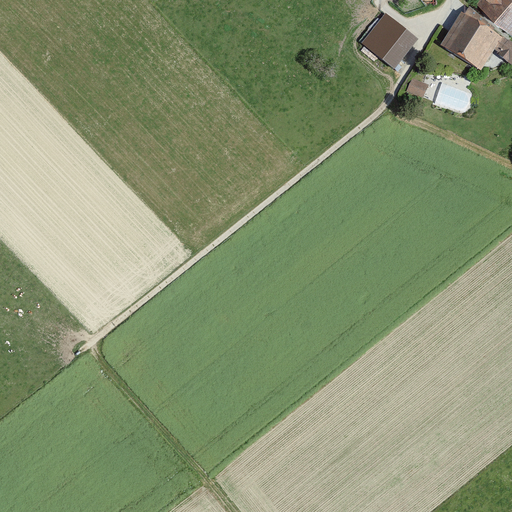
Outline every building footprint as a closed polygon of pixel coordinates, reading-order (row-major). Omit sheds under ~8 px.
[(511,31),(511,0),(482,0),(479,4),(511,33),(511,31)] [(511,44),(460,12),(438,47),(479,72),(491,54),(511,66),(511,44)] [(384,13),(361,42),(394,68),(417,39),(384,13)] [(412,77),(407,91),(423,97),(428,83),(412,77)] [(472,92),(441,80),(433,102),(464,113),(472,92)]
